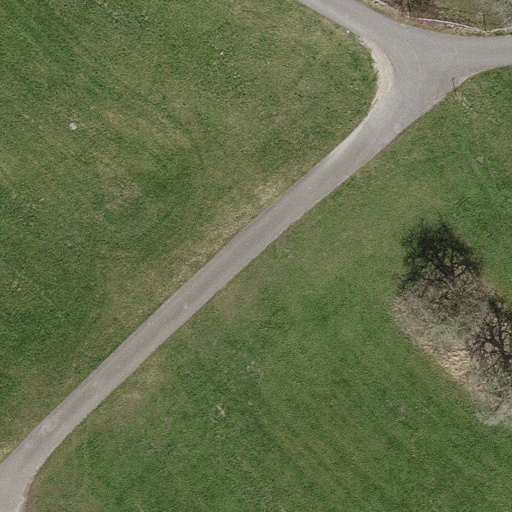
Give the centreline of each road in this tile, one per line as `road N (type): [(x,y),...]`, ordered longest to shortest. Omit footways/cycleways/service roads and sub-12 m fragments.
road 1 (track): [(436,55),(415,101),(23,463),(12,511)]
road 2 (track): [(511,51),(436,55),(326,0)]
